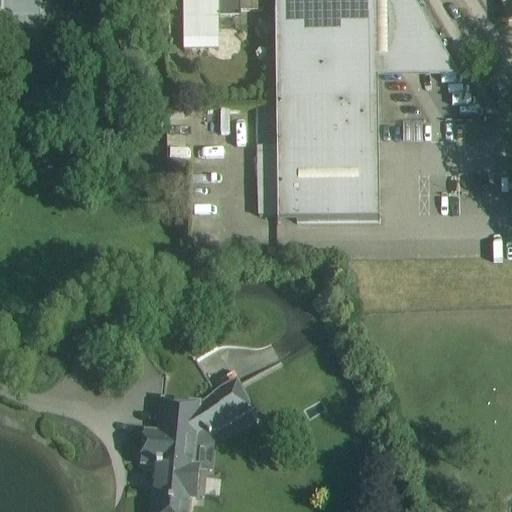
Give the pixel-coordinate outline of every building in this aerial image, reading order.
[(182,0),(183,52),(218,52),(218,18),(240,18),(240,13),(263,12),(262,0),(182,0)] [(274,0),(277,225),(379,224),(376,0),(274,0)] [(511,0),(500,0),(500,20),(511,20),(511,0)] [(189,278),(189,254),(165,254),(165,278),(189,278)] [(146,436),(143,466),(157,467),(156,474),(161,475),(160,491),(154,491),(152,511),(187,511),(189,500),(194,501),(197,470),(192,470),(195,443),(198,443),(254,412),(239,387),(218,399),(195,360),(166,377),(164,401),(161,427),(160,437),(146,436)]
